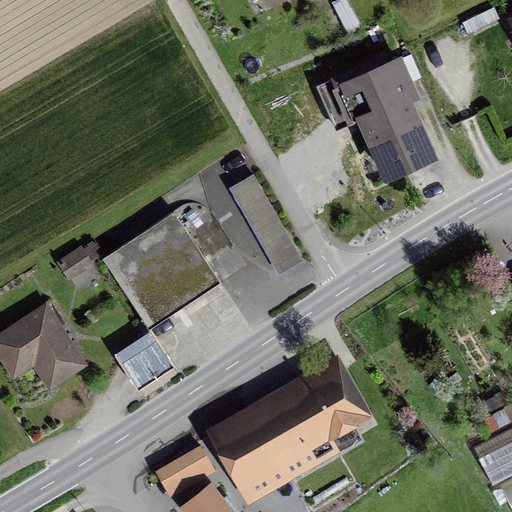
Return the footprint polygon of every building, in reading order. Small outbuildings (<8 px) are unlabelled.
[(349,0),(335,0),(331,2),(347,33),(362,26),(349,0)] [(346,83),(354,102),(386,175),(432,155),(407,97),(414,95),(396,54),(381,60),(384,66),(346,83)] [(346,83),(342,73),(288,97),(300,125),(354,102),(346,83)] [(255,168),(230,181),(278,270),(303,256),(255,168)] [(102,257),(149,328),(220,282),(173,211),(102,257)] [(82,248),(60,263),(70,277),(83,269),(80,265),(89,259),(82,248)] [(0,351),(11,367),(30,355),(50,384),(82,363),(45,307),(0,335),(0,351)] [(138,390),(174,367),(164,352),(151,332),(116,355),(128,375),(138,390)] [(219,439),(252,496),(338,447),(328,429),(360,411),(338,372),(219,439)] [(511,473),(511,426),(473,447),(492,484),(511,473)] [(188,511),(232,511),(210,484),(183,505),(188,511)]
